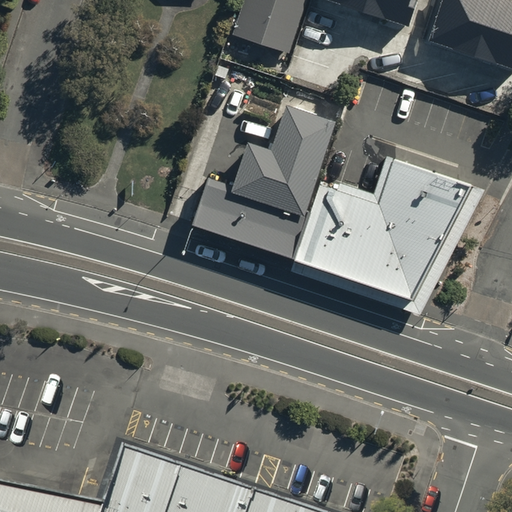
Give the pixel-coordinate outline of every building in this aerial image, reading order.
[(308,0),(247,0),(235,37),(290,55),(308,0)] [(418,0),(324,0),(409,27),(418,0)] [(511,7),(489,0),(449,0),(435,46),(511,71),(511,7)] [(275,157),(251,149),(237,194),(309,219),(340,128),(290,111),(275,157)] [(338,195),(323,190),(312,220),(299,264),(413,303),(474,186),(398,162),(382,210),(338,195)] [(237,194),(212,185),(196,231),(299,264),(312,220),(309,219),(237,194)] [(319,511),(123,445),(104,500),(0,479),(0,511),(319,511)]
